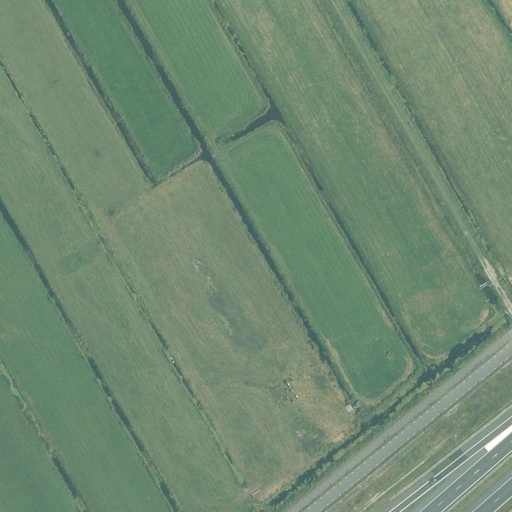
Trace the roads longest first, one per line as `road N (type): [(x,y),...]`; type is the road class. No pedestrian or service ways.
road 1 (unclassified): [(511,350),(312,511)]
road 2 (motorway): [(511,425),(395,511)]
